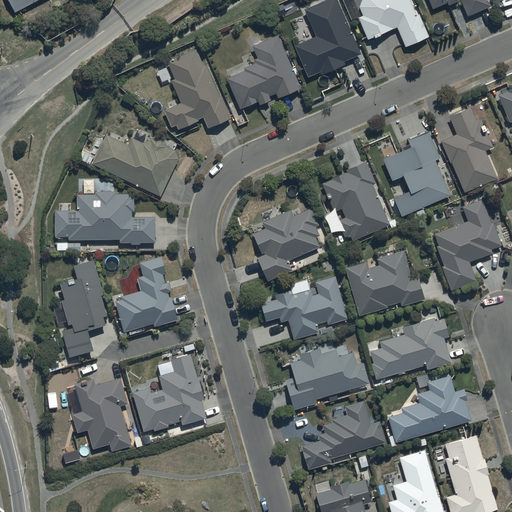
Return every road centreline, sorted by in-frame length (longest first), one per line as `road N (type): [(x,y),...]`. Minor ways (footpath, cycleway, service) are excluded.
road 1 (residential): [(511,42),(245,159),(210,191),(205,258),(277,511)]
road 2 (unclassified): [(5,104),(145,0)]
